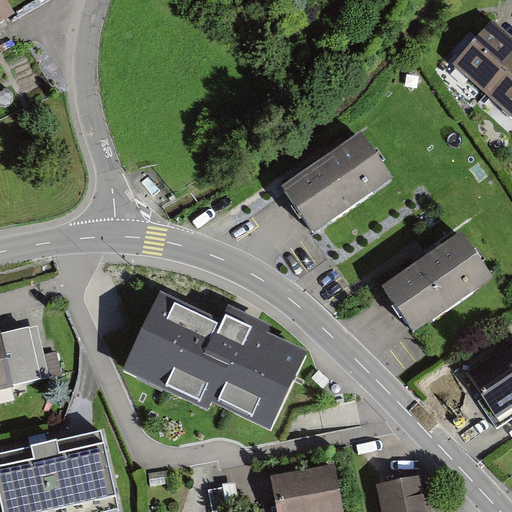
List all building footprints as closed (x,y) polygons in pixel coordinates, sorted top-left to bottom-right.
[(0,0),(0,26),(17,15),(6,0),(0,0)] [(511,46),(492,29),(456,68),(511,118),(511,46)] [(285,194),(313,235),(394,181),(367,140),(285,194)] [(390,291),(418,333),(496,281),(467,239),(390,291)] [(304,358),(162,294),(127,372),(269,435),(304,358)] [(35,324),(0,331),(0,389),(48,379),(35,324)] [(497,417),(511,406),(511,349),(470,378),(497,417)] [(119,511),(103,443),(0,467),(0,500),(2,511),(119,511)] [(277,480),(280,511),(342,511),(338,473),(277,480)] [(434,511),(428,479),(381,489),(385,511),(434,511)]
